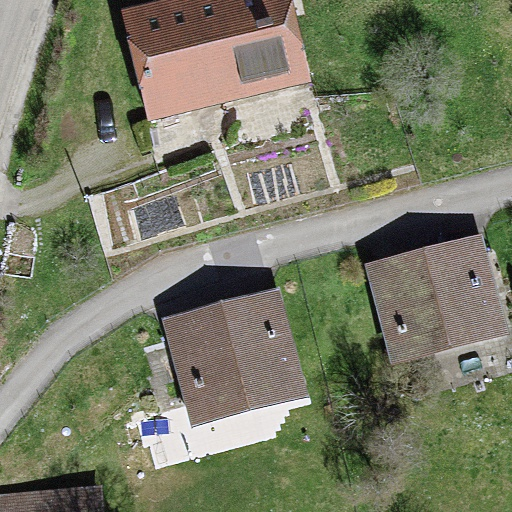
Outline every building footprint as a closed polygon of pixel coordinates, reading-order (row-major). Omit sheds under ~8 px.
[(284,0),(215,0),(126,22),(148,117),(304,79),(284,0)] [(493,293),(480,296),(470,257),(383,279),(402,350),(501,323),(493,293)] [(186,406),(199,403),(201,413),(288,390),(267,309),(180,332),(190,371),(178,375),(186,406)] [(173,358),(117,372),(130,421),(186,406),(178,375),(173,358)] [(0,500),(0,511),(100,511),(99,492),(0,500)]
